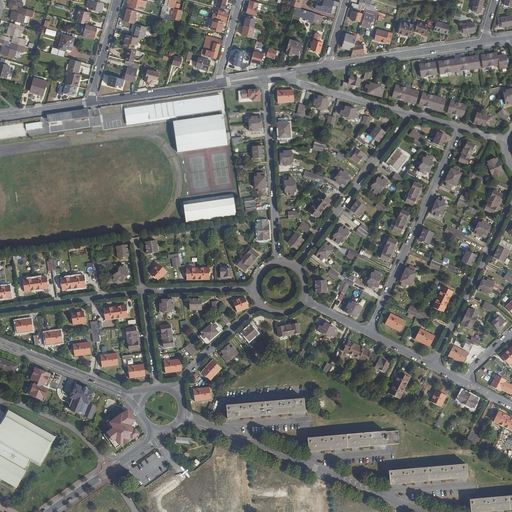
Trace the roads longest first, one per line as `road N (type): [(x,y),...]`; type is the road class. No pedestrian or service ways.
road 1 (residential): [(461,127),(368,332)]
road 2 (residential): [(294,266),(411,114)]
road 3 (residential): [(266,75),(278,262)]
road 4 (residential): [(432,365),(511,204)]
road 5 (residential): [(327,66),(483,43)]
road 6 (residential): [(420,511),(275,454)]
road 7 (residential): [(272,74),(411,114)]
road 8 (residential): [(142,290),(0,311)]
road 9 (unclassified): [(49,511),(156,436)]
road 10 (residential): [(119,391),(0,342)]
road 11 (residential): [(217,83),(90,102)]
road 12 (residential): [(261,304),(173,391)]
